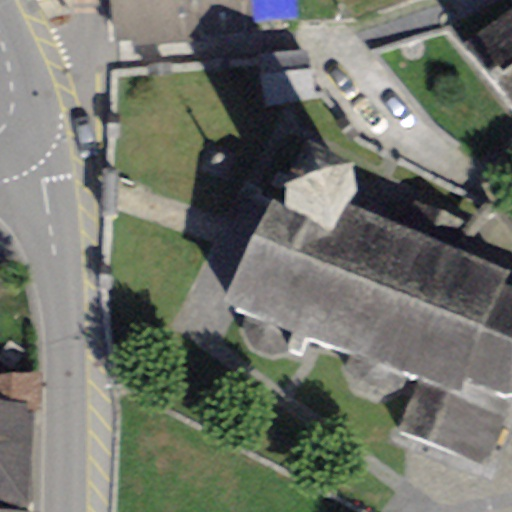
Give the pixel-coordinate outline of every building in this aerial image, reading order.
[(241,0),(113,0),(116,37),(244,28),(241,0)] [(297,19),(297,0),(255,0),(255,19),(297,19)] [(511,21),(467,56),(511,112),(511,21)] [(310,101),(308,63),(252,66),(254,103),(310,101)] [(283,221),(268,215),(230,309),(348,356),(343,367),(353,392),(381,402),(404,391),(408,383),(428,391),(411,433),(484,462),(507,405),(511,404),(511,302),(500,298),(506,282),(354,221),(363,200),(301,175),(283,221)] [(0,511),(25,511),(22,416),(36,416),(35,387),(0,387),(0,511)]
